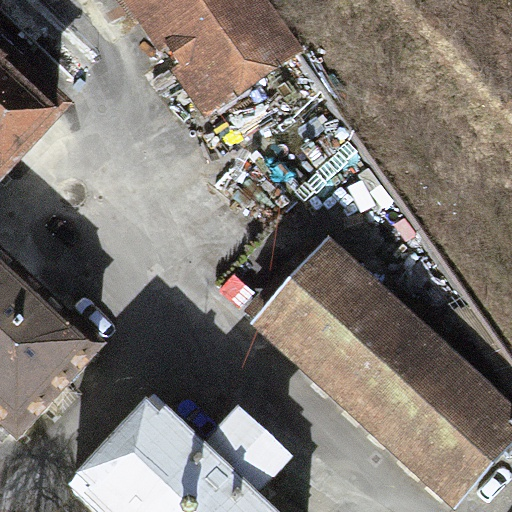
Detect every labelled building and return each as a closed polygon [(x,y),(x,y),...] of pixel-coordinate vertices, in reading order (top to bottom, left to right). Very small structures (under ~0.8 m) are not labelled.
[(296,52),(259,0),(131,0),(210,112),(296,52)] [(0,11),(0,145),(67,70),(0,11)] [(511,429),(511,395),(330,236),(258,318),(457,492),(511,429)] [(107,334),(6,246),(0,252),(0,403),(26,426),(107,334)] [(287,511),(163,402),(77,500),(90,511),(287,511)]
